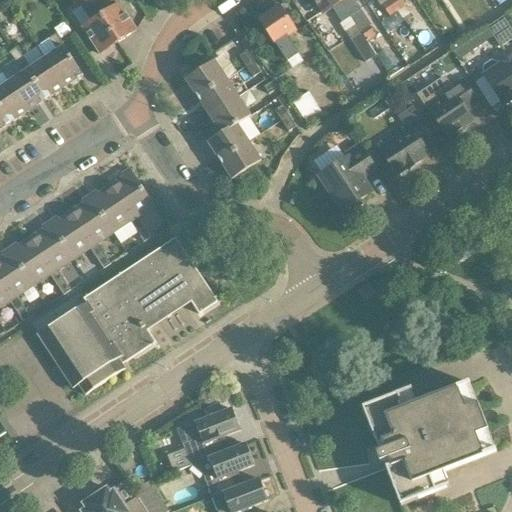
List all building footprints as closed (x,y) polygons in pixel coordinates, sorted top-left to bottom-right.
[(118,44),(90,0),(80,6),(91,24),(83,30),(100,56),(118,44)] [(111,12),(102,0),(89,0),(90,0),(118,44),(137,32),(120,6),(111,12)] [(312,0),(317,7),(323,17),(333,10),(342,24),(351,18),(339,0),(312,0)] [(339,0),(351,18),(357,26),(368,43),(377,37),(352,0),(339,0)] [(390,0),(391,1),(399,12),(407,7),(402,0),(390,0)] [(383,6),(390,17),(399,12),(391,1),(383,6)] [(279,8),(259,21),(270,38),(276,46),(288,64),(289,64),(300,56),(289,39),(296,35),(290,25),(279,8)] [(511,40),(511,26),(506,17),(488,29),(492,35),(501,48),(511,40)] [(357,26),(347,32),(366,63),(376,56),(368,43),(357,26)] [(45,60),(65,89),(83,77),(56,36),(50,40),(57,52),(45,60)] [(17,49),(14,52),(46,101),(65,89),(45,60),(44,60),(31,69),(30,70),(23,58),(17,49)] [(23,74),(9,84),(28,113),(46,101),(14,52),(10,54),(15,61),(15,62),(23,74)] [(247,68),(254,64),(247,53),(240,58),(247,68)] [(511,56),(510,58),(511,59),(504,64),(503,63),(498,66),(496,64),(491,63),(485,67),(483,72),(485,75),(483,76),(503,108),(505,107),(505,108),(511,103),(511,56)] [(198,100),(226,81),(214,63),(186,82),(198,100)] [(254,64),(247,68),(254,79),(261,74),(254,64)] [(226,81),(198,100),(209,118),(238,99),(232,90),(243,83),(241,79),(238,75),(237,73),(226,81)] [(286,74),(275,81),(280,89),(291,82),(286,74)] [(444,79),(419,96),(429,112),(432,116),(424,121),(432,134),(440,129),(450,143),(460,136),(458,134),(474,123),(468,114),(467,113),(479,106),(462,82),(451,89),(444,79)] [(269,96),(280,89),(275,81),(264,88),(269,96)] [(0,110),(10,126),(28,113),(9,84),(0,89),(0,110)] [(324,116),(319,110),(309,94),(294,103),(308,125),(319,119),(324,116)] [(238,99),(209,118),(221,136),(237,125),(250,117),(239,100),(238,99)] [(281,123),(289,118),(282,108),(275,112),(281,123)] [(404,133),(378,151),(385,161),(397,178),(409,170),(410,172),(412,170),(419,166),(421,165),(419,163),(430,156),(424,148),(434,141),(423,125),(420,121),(413,109),(399,118),(405,128),(402,130),(404,133)] [(0,132),(10,126),(0,110),(0,132)] [(289,118),(281,123),(288,133),(296,129),(289,118)] [(220,163),(249,144),(237,125),(221,136),(208,144),(220,163)] [(249,144),(220,163),(232,182),(261,163),(249,144)] [(380,175),(360,145),(344,155),(347,160),(319,178),(328,191),(327,196),(331,201),(335,202),(343,213),(353,207),(354,210),(358,210),(363,207),(363,204),(362,201),(371,194),(365,184),(366,179),(368,179),(377,173),(378,175),(380,175)] [(131,174),(111,186),(135,222),(138,220),(155,209),(130,171),(129,171),(131,174)] [(137,235),(145,230),(138,220),(135,222),(111,186),(91,200),(115,236),(131,225),(137,235)] [(71,213),(95,249),(99,246),(115,236),(91,200),(71,213)] [(98,261),(106,256),(99,246),(95,249),(71,213),(51,226),(75,262),(92,251),(98,261)] [(31,240),(54,276),(59,273),(75,262),(51,226),(31,240)] [(148,242),(151,239),(145,230),(137,235),(144,244),(148,242)] [(58,287),(65,282),(59,273),(54,276),(31,240),(11,253),(34,289),(52,278),(58,287)] [(176,240),(159,251),(84,300),(88,305),(39,337),(73,389),(72,390),(73,391),(80,386),(86,395),(84,396),(85,397),(125,371),(124,369),(123,370),(121,367),(156,344),(142,324),(186,296),(199,316),(218,304),(176,240)] [(0,259),(0,280),(14,302),(18,299),(34,289),(11,253),(0,259)] [(104,270),(107,268),(112,265),(106,256),(98,261),(104,270)] [(17,313),(24,308),(18,299),(14,302),(0,280),(0,311),(11,304),(17,313)] [(65,282),(58,287),(64,297),(67,295),(71,292),(65,282)] [(24,309),(17,313),(23,322),(26,320),(30,318),(24,309)] [(435,492),(430,480),(496,454),(485,424),(481,415),(470,385),(469,385),(403,410),(399,398),(402,397),(401,395),(381,402),(363,409),(377,446),(367,450),(369,467),(381,465),(385,463),(388,469),(386,470),(401,508),(420,501),(439,493),(438,491),(435,492)] [(210,459),(223,454),(218,441),(241,433),(232,411),(223,414),(219,404),(219,403),(202,414),(203,415),(206,422),(196,426),(178,433),(192,467),(210,459)] [(216,472),(204,477),(213,499),(224,494),(237,489),(232,476),(236,475),(254,467),(246,446),(227,453),(223,455),(223,454),(211,460),(216,472)] [(125,474),(136,470),(129,453),(117,461),(125,474)] [(245,511),(268,502),(260,481),(237,489),(224,494),(229,508),(218,511),(217,511),(245,511)] [(146,511),(145,510),(138,500),(125,509),(114,493),(110,496),(107,491),(84,506),(87,511),(85,511),(146,511)] [(160,500),(145,510),(146,511),(166,511),(167,511),(160,500)]
